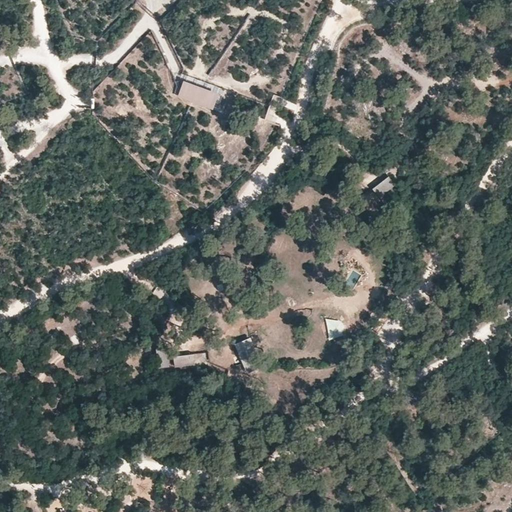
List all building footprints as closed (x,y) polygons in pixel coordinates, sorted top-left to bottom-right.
[(219,95),(186,83),(179,98),(214,112),(219,95)] [(266,121),(276,125),(278,121),(273,120),(274,114),(269,112),(266,121)] [(372,189),(378,198),(396,185),(389,176),(372,189)] [(351,188),(365,205),(372,198),(360,182),(351,188)] [(360,256),(350,271),(362,280),(373,265),(360,256)] [(236,343),(247,374),(262,369),(251,338),(236,343)] [(168,348),(157,349),(157,355),(158,369),(170,368),(168,348)] [(195,364),(193,353),(174,355),(175,367),(195,364)] [(476,411),(483,418),(487,414),(481,407),(476,411)]
